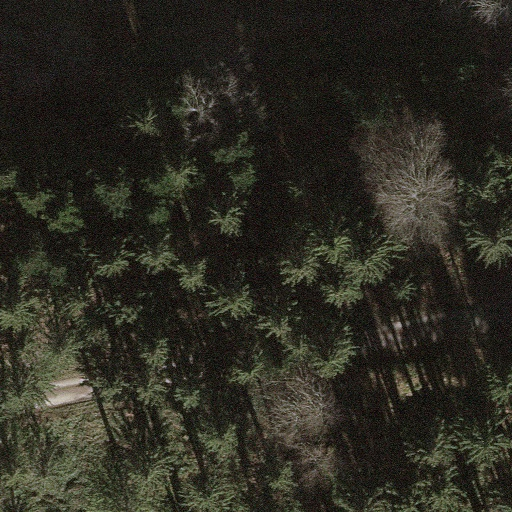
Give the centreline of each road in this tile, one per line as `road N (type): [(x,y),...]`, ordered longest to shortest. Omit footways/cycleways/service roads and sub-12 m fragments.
road 1 (track): [(0,392),(153,262),(511,60)]
road 2 (track): [(0,403),(511,319)]
